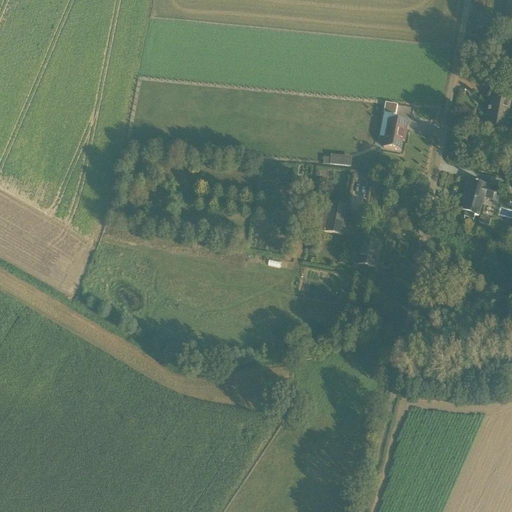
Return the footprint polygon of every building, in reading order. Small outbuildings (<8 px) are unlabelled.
[(511,120),(507,119),(510,103),(493,100),(491,110),(489,109),(488,112),(491,112),(490,119),(487,118),(485,131),(504,134),(505,133),(511,135),(511,120)] [(385,104),(384,114),(396,116),(398,106),(385,104)] [(404,142),(404,141),(407,124),(389,121),(384,148),(400,151),(402,141),(404,142)] [(351,167),(352,158),(331,156),(331,158),(324,158),(323,165),(351,167)] [(495,202),(499,190),(488,187),(468,181),(465,194),(468,195),(462,213),(479,218),(484,199),(495,202)] [(344,236),(349,206),(329,202),(324,233),(344,236)] [(379,252),(380,243),(377,243),(378,236),(362,233),(360,240),(363,241),(358,265),(375,268),(376,268),(375,268),(378,252),(379,252)]
